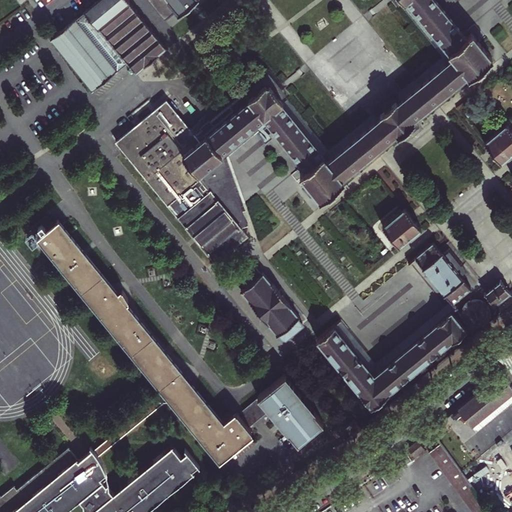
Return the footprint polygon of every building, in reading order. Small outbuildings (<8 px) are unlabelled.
[(74,17),(51,37),(50,38),(92,89),(117,69),(116,68),(125,61),(127,62),(128,62),(134,69),(133,70),(134,72),(144,64),(144,65),(158,54),(157,53),(166,46),(164,44),(158,37),(159,37),(157,35),(151,28),(152,28),(150,25),(149,26),(144,19),(142,16),(142,17),(136,10),(136,9),(135,7),(134,8),(128,1),(129,0),(128,0),(96,0),(95,0),(93,2),(94,2),(87,8),(87,7),(84,10),(75,18),(74,17)] [(166,99),(116,140),(213,259),(245,233),(239,226),(245,224),(240,211),(220,151),(262,116),(264,118),(267,121),(270,125),(300,162),(305,168),(299,173),(320,198),(343,180),(341,177),(395,132),(397,135),(401,131),(403,134),(411,127),(409,125),(413,122),(411,119),(466,74),(468,77),(491,58),(470,32),(464,37),(460,32),(434,0),(402,0),(403,1),(404,0),(405,0),(452,56),(397,102),(395,99),(391,102),(389,100),(381,107),(382,109),(379,112),(381,115),(327,159),(280,102),(282,100),(279,96),(281,94),(274,85),(272,87),(268,83),(265,85),(264,83),(250,94),(248,97),(244,92),(210,119),(209,118),(199,126),(201,128),(194,134),(166,99)] [(148,0),(164,19),(176,9),(179,12),(193,0),(148,0)] [(391,95),(375,107),(376,109),(328,149),(282,94),(285,92),(267,72),(246,89),(250,94),(264,83),(265,85),(268,83),(272,87),(274,85),(281,94),(279,96),(282,100),(280,102),(327,159),(381,115),(379,112),(382,109),(381,107),(389,100),(391,102),(395,99),(397,102),(452,56),(405,0),(404,0),(403,1),(402,0),(393,0),(395,2),(397,1),(441,56),(392,96),(391,95)] [(267,121),(264,118),(255,126),(258,129),(259,130),(255,133),(263,143),(271,137),(262,127),(268,123),(267,121)] [(411,127),(403,134),(401,131),(397,135),(401,139),(417,126),(413,122),(409,125),(411,127)] [(244,209),(226,155),(258,129),(255,126),(254,124),(220,151),(240,211),(244,209)] [(499,161),(511,150),(511,132),(505,124),(483,142),(499,161)] [(419,227),(413,220),(408,214),(403,207),(381,226),(397,245),(419,227)] [(39,232),(165,390),(156,398),(161,404),(166,403),(170,402),(173,400),(218,456),(249,430),(247,428),(236,414),(235,412),(221,423),(123,300),(126,298),(127,298),(123,288),(122,289),(117,293),(56,217),(52,221),(46,213),(31,225),(38,233),(39,232)] [(442,254),(432,243),(414,257),(449,300),(450,302),(469,287),(458,275),(442,254)] [(447,250),(442,254),(458,275),(464,270),(447,250)] [(280,337),(284,338),(301,324),(295,317),(296,316),(287,304),(288,303),(270,282),(269,282),(260,271),(258,272),(253,266),(234,281),(240,288),(238,289),(247,300),(247,301),(265,323),(266,322),(275,333),(276,332),(280,337)] [(509,293),(499,280),(498,281),(485,293),(484,292),(483,293),(493,306),(494,305),(493,304),(507,292),(508,293),(509,293)] [(467,300),(464,302),(461,306),(460,311),(460,317),(461,319),(464,323),(469,326),(472,327),(477,327),(480,327),(482,325),(483,325),(484,325),(485,323),(486,322),(487,320),(489,317),(489,314),(489,309),(488,306),(484,302),(480,299),(477,298),(476,298),(475,298),(474,298),(473,298),(472,298),(469,299),(468,299),(467,300)] [(338,319),(331,324),(372,374),(449,311),(454,307),(450,302),(449,300),(373,362),(338,319)] [(372,374),(331,324),(314,339),(351,383),(358,391),(357,392),(366,404),(367,403),(369,406),(386,392),(386,391),(450,339),(451,340),(464,329),(449,311),(372,374)] [(283,373),(255,396),(256,397),(267,411),(293,444),(294,443),(293,442),(319,421),(320,422),(283,375),(283,374),(283,373)] [(497,374),(457,407),(471,424),(511,391),(511,386),(505,375),(497,374)] [(476,430),(511,400),(511,391),(471,424),(476,430)] [(236,414),(247,428),(267,411),(256,397),(236,414)] [(161,404),(156,398),(94,449),(98,455),(161,404)] [(476,465),(478,464),(444,418),(430,429),(440,442),(454,462),(467,454),(476,465)] [(342,430),(349,437),(359,429),(352,421),(342,430)] [(426,450),(417,440),(407,448),(413,455),(417,452),(420,455),(426,450)] [(429,451),(473,511),(490,511),(469,482),(454,462),(440,442),(429,451)] [(164,450),(166,453),(173,447),(171,444),(164,450)] [(63,511),(65,511),(63,507),(77,496),(80,499),(83,503),(84,509),(87,507),(90,511),(137,511),(146,505),(148,507),(160,497),(158,495),(172,484),(174,486),(185,477),(183,474),(191,468),(180,456),(173,447),(166,453),(164,450),(152,460),(154,463),(141,474),(139,471),(127,481),(129,483),(115,495),(113,492),(109,487),(109,482),(106,484),(104,480),(101,476),(107,472),(106,469),(98,455),(94,449),(94,448),(79,460),(69,447),(18,489),(15,485),(2,495),(0,493),(0,511),(63,511)] [(187,451),(180,456),(191,468),(197,463),(187,451)] [(467,454),(454,462),(469,482),(483,472),(478,464),(476,465),(467,454)] [(139,471),(141,474),(154,463),(152,460),(139,471)] [(193,471),(191,468),(183,474),(185,477),(193,471)] [(127,481),(113,492),(115,495),(129,483),(127,481)] [(174,486),(172,484),(158,495),(160,497),(174,486)] [(63,507),(65,511),(80,499),(77,496),(63,507)]
